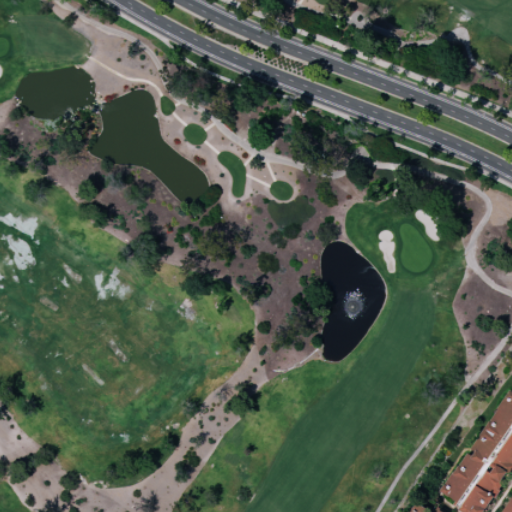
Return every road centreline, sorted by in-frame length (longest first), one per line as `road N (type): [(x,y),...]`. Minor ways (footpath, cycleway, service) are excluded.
road 1 (tertiary): [(125,0),(248,63),(511,171)]
road 2 (tertiary): [(511,137),(185,0)]
